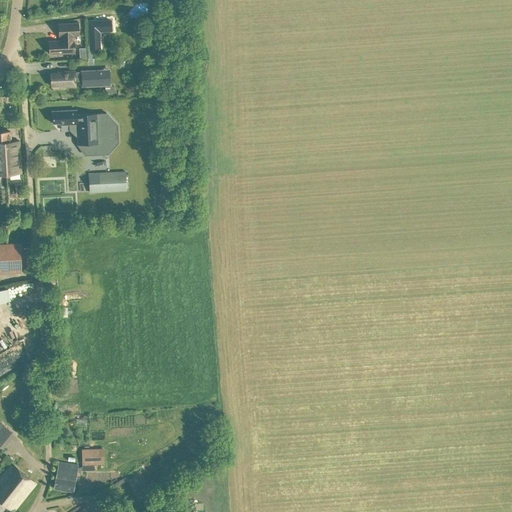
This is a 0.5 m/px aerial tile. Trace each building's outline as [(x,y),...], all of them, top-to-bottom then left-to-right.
[(98,44),(97,29),(111,29),(110,21),(89,22),(90,45),(90,49),(98,48),(98,44)] [(78,23),(58,24),(59,36),(61,36),(61,41),(48,42),(49,54),(74,52),(73,35),(78,35),(78,23)] [(84,69),(85,85),(114,84),(113,67),(84,69)] [(57,73),(50,74),(50,86),(66,85),(66,87),(75,86),(74,71),(57,72),(57,73)] [(68,110),(51,111),(52,123),(60,123),(60,125),(69,124),(76,123),(78,145),(107,143),(105,113),(76,115),(76,110),(68,111),(68,110)] [(10,131),(0,132),(0,137),(2,137),(2,142),(4,141),(6,174),(20,173),(19,141),(11,141),(10,131)] [(125,172),(89,174),(90,192),(126,190),(125,172)] [(19,247),(7,248),(8,268),(20,267),(19,247)] [(0,268),(8,268),(7,248),(0,248),(0,268)] [(11,343),(11,362),(26,362),(26,343),(11,343)] [(0,448),(15,429),(0,418),(0,448)] [(82,458),(83,470),(93,469),(93,458),(82,458)] [(78,465),(58,462),(53,488),(73,491),(78,465)] [(0,511),(6,506),(12,511),(36,483),(12,463),(0,477),(0,511)]
